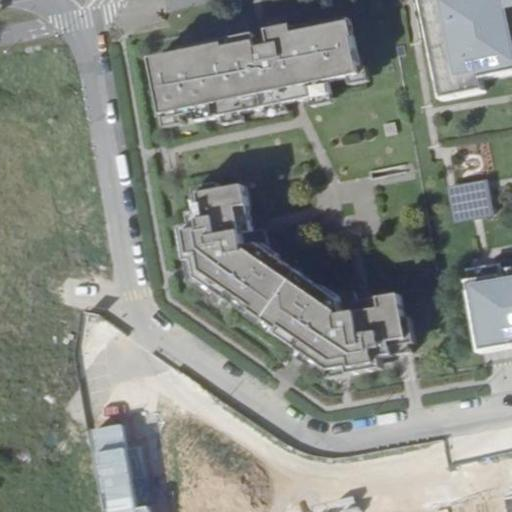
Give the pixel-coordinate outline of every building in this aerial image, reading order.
[(511,0),(436,0),(444,43),(436,44),(445,94),(483,87),(480,68),(511,62),(511,273),(511,274),(511,281),(511,284),(501,287),(497,268),(469,273),(482,345),(511,339),(511,0)] [(200,124),(335,96),(332,84),(364,77),(352,20),(297,32),(296,28),(185,51),(186,54),(154,61),(161,93),(164,92),(170,122),(199,116),(200,124)] [(408,321),(403,297),(359,305),(357,293),(335,297),(272,253),(267,230),(256,233),(248,188),(224,193),(223,186),(197,191),(198,197),(190,199),(195,229),(185,231),(191,263),(198,262),(201,281),(334,374),(385,364),(384,360),(414,355),(413,347),(419,345),(414,320),(408,321)] [(452,188),(451,220),(462,221),(463,203),(470,204),(470,189),(452,188)] [(93,274),(82,277),(91,305),(102,301),(93,274)] [(511,339),(482,345),(483,353),(511,348),(511,339)] [(511,511),(511,489),(503,491),(506,511),(511,511)]
